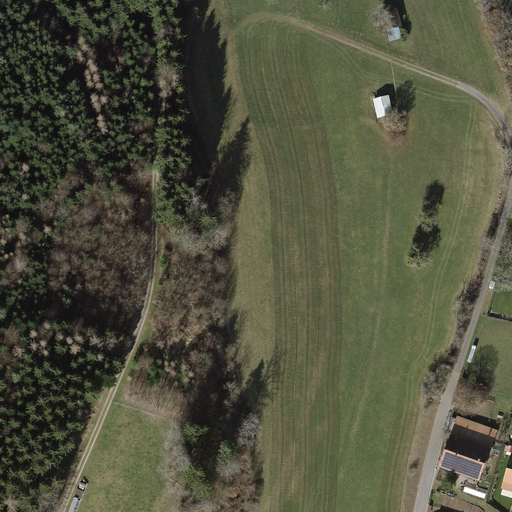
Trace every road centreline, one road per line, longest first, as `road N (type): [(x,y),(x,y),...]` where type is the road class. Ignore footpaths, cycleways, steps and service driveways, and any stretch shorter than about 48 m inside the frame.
road 1 (track): [(62,511),(135,335),(150,275),(156,73),(144,0)]
road 2 (track): [(263,14),(460,85),(498,116),(511,144)]
road 3 (track): [(511,194),(442,418)]
